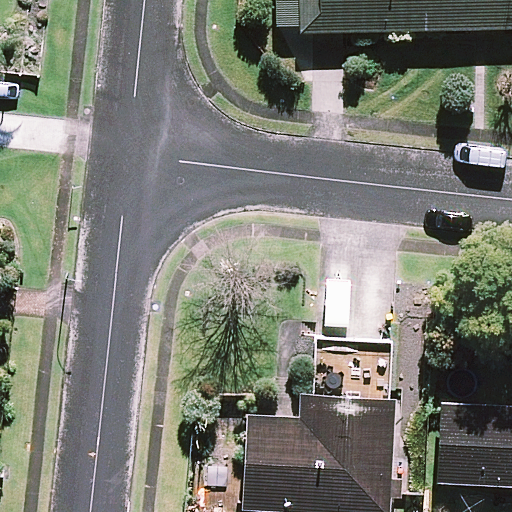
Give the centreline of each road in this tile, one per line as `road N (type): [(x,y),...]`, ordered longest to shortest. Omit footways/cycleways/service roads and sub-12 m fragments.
road 1 (residential): [(511,199),(130,161)]
road 2 (residential): [(130,161),(91,511)]
road 3 (residential): [(146,0),(130,161)]
